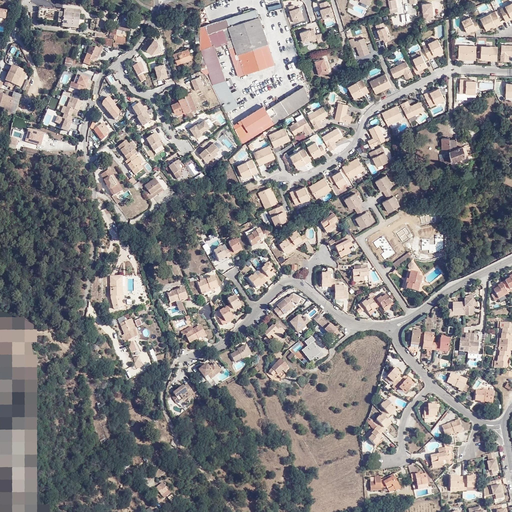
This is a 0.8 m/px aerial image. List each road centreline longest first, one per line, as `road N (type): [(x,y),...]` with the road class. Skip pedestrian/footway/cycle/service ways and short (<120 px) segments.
road 1 (residential): [(94,312),(113,240),(92,185),(86,126),(98,78),(134,50),(156,16)]
road 2 (residential): [(271,177),(308,176),(338,160),(354,148),(373,109),(451,70),(511,72)]
road 3 (residential): [(394,331),(351,323),(306,285),(281,284),(233,340),(181,358),(170,376)]
road 4 (track): [(42,511),(29,440),(34,380),(15,334)]
road 5 (track): [(449,0),(453,131)]
